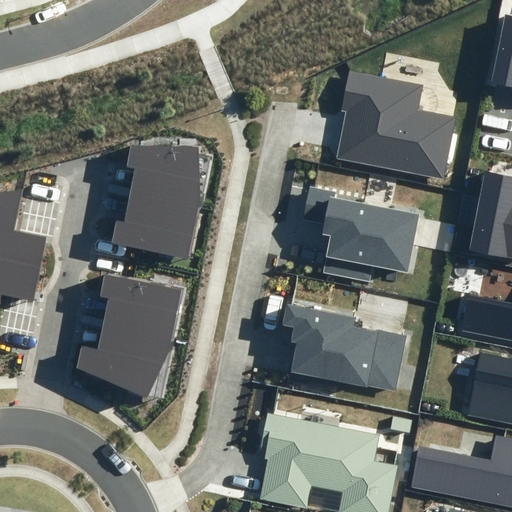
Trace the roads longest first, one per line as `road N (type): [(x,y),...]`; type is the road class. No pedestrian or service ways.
road 1 (residential): [(141,511),(94,450),(59,431),(0,425)]
road 2 (tertiary): [(0,48),(60,33),(128,0)]
